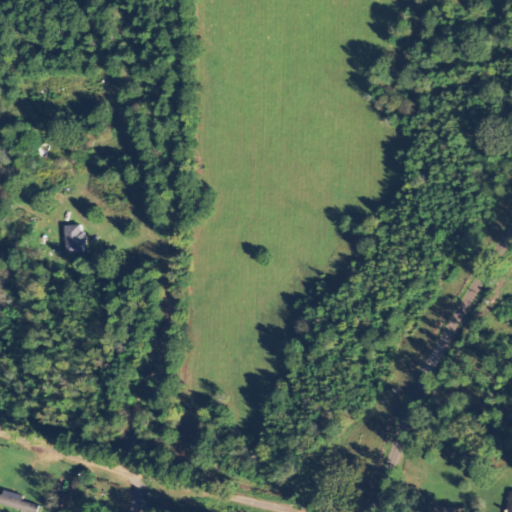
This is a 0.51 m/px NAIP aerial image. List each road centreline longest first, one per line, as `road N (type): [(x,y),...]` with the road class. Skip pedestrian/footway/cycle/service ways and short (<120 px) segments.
road 1 (residential): [(225,503),(249,296),(240,0)]
road 2 (residential): [(366,511),(422,393),(511,256)]
road 3 (residential): [(264,511),(0,451)]
